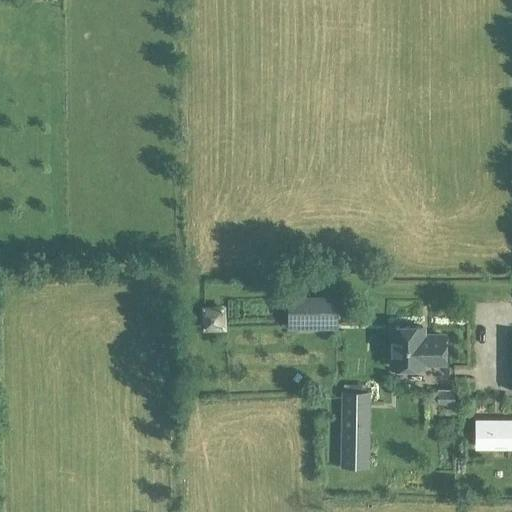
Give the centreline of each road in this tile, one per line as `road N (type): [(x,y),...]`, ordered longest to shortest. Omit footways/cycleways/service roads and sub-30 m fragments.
road 1 (track): [(173,269),(172,0)]
road 2 (track): [(174,511),(173,269)]
road 3 (track): [(173,269),(0,279)]
